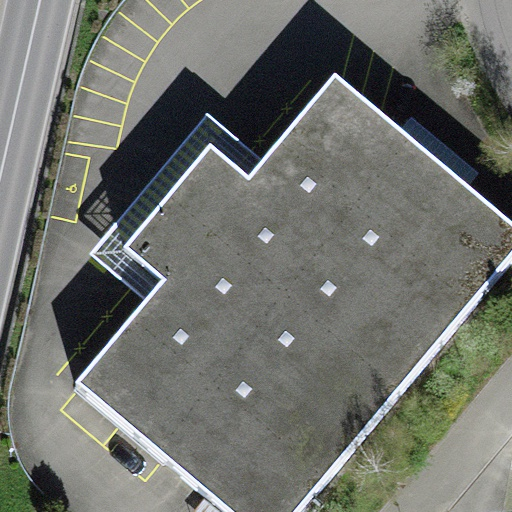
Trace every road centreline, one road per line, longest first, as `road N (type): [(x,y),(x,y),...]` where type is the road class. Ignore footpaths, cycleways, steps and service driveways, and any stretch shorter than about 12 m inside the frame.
road 1 (unknown): [(113,511),(57,460),(38,412),(84,222),(221,65),(256,47),(415,12),(432,0)]
road 2 (primary): [(0,201),(44,0)]
road 3 (residential): [(511,393),(409,511)]
